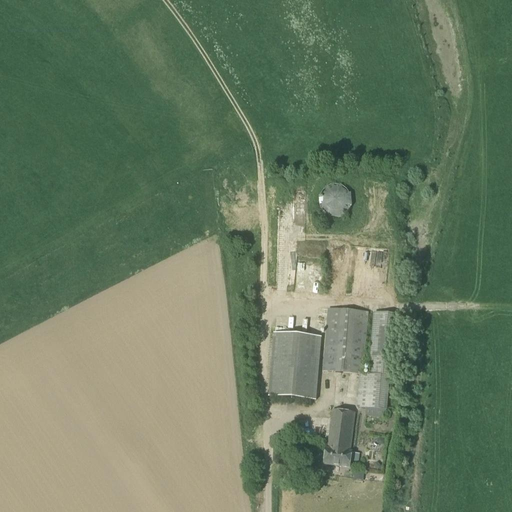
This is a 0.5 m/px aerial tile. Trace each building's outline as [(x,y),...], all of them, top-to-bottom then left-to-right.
[(328,213),(350,213),(350,197),(328,196),(328,213)] [(381,259),(390,260),(390,255),(371,254),(370,274),(381,274),(381,259)] [(359,375),(364,376),(369,313),(328,309),(322,372),(359,375)] [(306,326),(325,328),(327,314),(308,312),(306,326)] [(368,376),(364,376),(359,375),(357,409),(387,411),(395,314),(374,313),(373,313),(368,376)] [(274,334),(269,397),(316,401),(321,338),(274,334)] [(360,424),(361,416),(354,415),(355,414),(333,411),(328,450),(326,450),(324,465),(350,468),(352,453),(350,453),(353,423),(360,424)]
